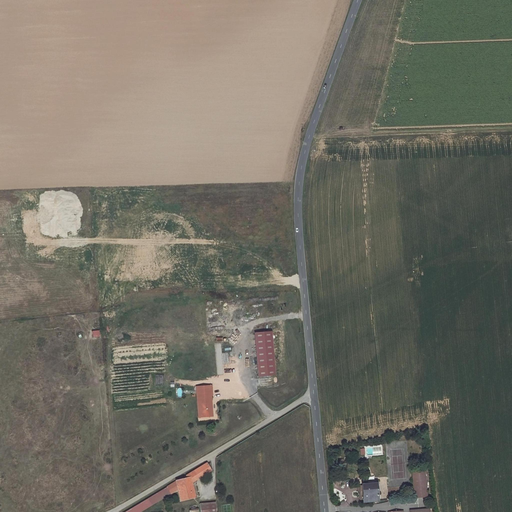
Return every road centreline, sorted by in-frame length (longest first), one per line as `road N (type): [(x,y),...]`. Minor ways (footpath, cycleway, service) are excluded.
road 1 (tertiary): [(312,394),(296,205),(309,135),(357,0)]
road 2 (residential): [(312,394),(113,511)]
